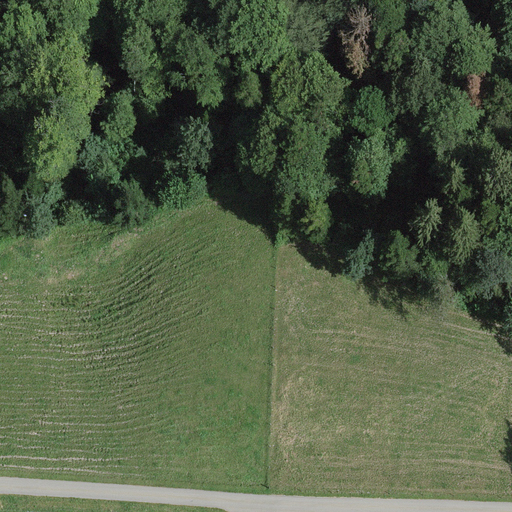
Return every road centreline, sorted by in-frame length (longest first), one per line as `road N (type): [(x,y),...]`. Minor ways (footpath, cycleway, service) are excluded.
road 1 (unclassified): [(511,511),(0,486)]
road 2 (track): [(0,82),(171,23)]
